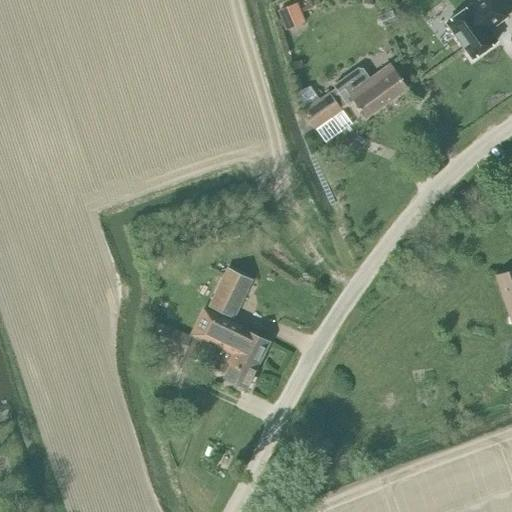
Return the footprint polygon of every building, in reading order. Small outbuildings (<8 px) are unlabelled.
[(472,58),(496,41),(488,29),(507,16),(495,0),(480,0),(472,7),(471,5),(446,23),(472,58)] [(300,25),(304,23),(303,19),(296,3),(277,11),(286,31),(300,25)] [(290,72),(303,67),(300,60),(292,63),(287,65),(290,72)] [(406,87),(390,64),(369,78),(362,69),(358,68),(333,86),(335,89),(330,93),(329,92),(301,112),(324,144),(341,132),(333,119),(343,112),(342,110),(354,102),(365,117),(406,87)] [(227,267),(209,306),(234,318),(252,279),(227,267)] [(511,270),(496,276),(511,321),(511,270)] [(213,323),(204,341),(217,347),(230,353),(257,366),(269,343),(246,331),(240,342),(238,341),(238,339),(224,332),(226,330),(213,323)] [(191,336),(165,326),(157,345),(183,355),(191,336)] [(209,364),(213,355),(217,357),(212,369),(224,375),(223,379),(246,390),(257,366),(230,353),(217,347),(204,341),(196,358),(209,364)]
